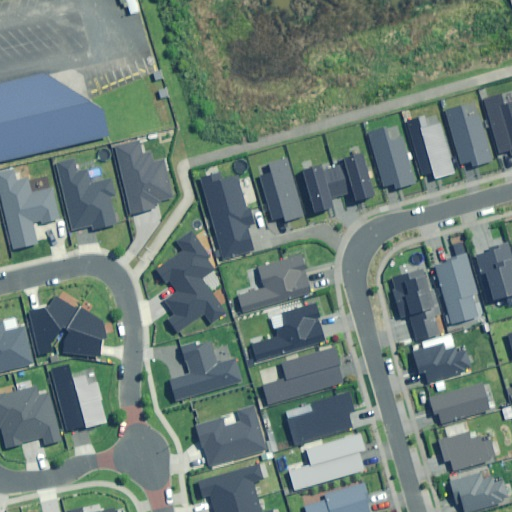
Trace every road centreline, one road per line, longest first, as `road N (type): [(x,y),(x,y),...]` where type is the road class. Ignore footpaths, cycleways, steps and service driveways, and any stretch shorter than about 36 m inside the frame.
road 1 (residential): [(511,191),(381,229),(359,254),(361,309),(419,511)]
road 2 (residential): [(140,454),(132,323),(119,280),(82,265),(0,283)]
